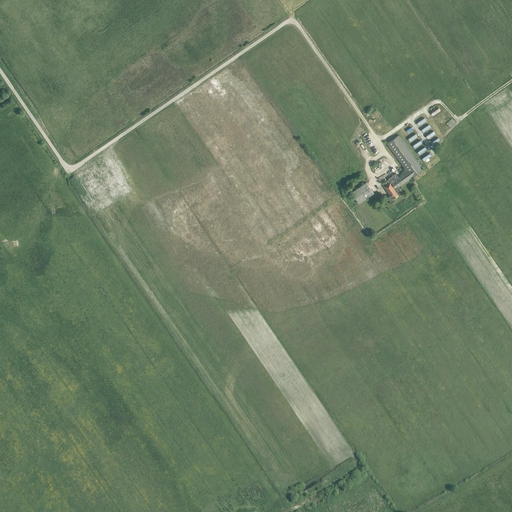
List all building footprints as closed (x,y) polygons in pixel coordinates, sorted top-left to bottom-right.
[(383,115),(379,120),(384,124),(388,119),(383,115)] [(403,173),(408,180),(423,169),(399,135),(388,143),(407,171),(403,173)] [(408,180),(403,173),(398,177),(388,183),(384,186),(389,195),(386,197),(388,201),(402,192),(399,186),(408,180)] [(387,178),(388,179),(386,180),(388,183),(398,177),(395,173),(387,178)] [(374,193),(366,182),(351,192),(358,204),(374,193)]
